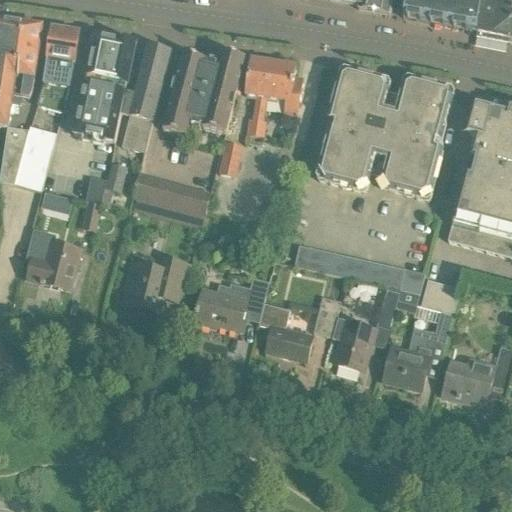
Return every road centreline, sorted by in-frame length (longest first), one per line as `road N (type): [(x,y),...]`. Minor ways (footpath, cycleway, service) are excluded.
road 1 (residential): [(511,492),(263,436),(20,366)]
road 2 (residential): [(511,77),(249,25)]
road 3 (residential): [(249,25),(83,0)]
